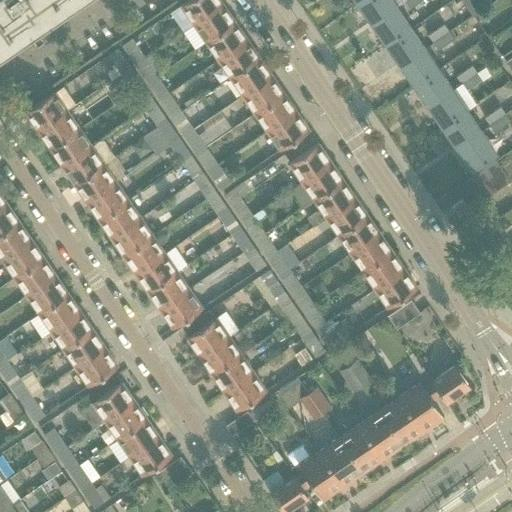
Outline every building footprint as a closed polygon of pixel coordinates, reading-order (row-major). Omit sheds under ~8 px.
[(0,0),(0,59),(86,0),(0,0)] [(188,0),(181,5),(195,24),(223,5),(219,0),(188,0)] [(360,0),(358,2),(372,23),(396,6),(391,0),(360,0)] [(405,0),(404,1),(409,9),(410,8),(422,0),(405,0)] [(461,0),(465,5),(471,15),(481,9),(474,0),(461,0)] [(195,24),(207,42),(235,23),(223,5),(195,24)] [(372,23),(386,43),(410,27),(396,6),(372,23)] [(207,42),(219,60),(247,41),(235,23),(207,42)] [(442,25),(427,35),(432,41),(446,31),(447,31),(443,24),(442,25)] [(386,43),(399,63),(424,47),(410,27),(386,43)] [(446,31),(432,41),(437,50),(453,39),(447,31),(446,31)] [(130,39),(123,45),(133,60),(141,55),(130,39)] [(219,60),(231,77),(259,58),(247,41),(219,60)] [(399,63),(413,84),(438,67),(424,47),(399,63)] [(117,49),(109,54),(122,74),(130,68),(117,49)] [(231,77),(244,96),(272,77),(259,58),(231,77)] [(142,60),(136,64),(148,82),(155,78),(154,77),(142,60)] [(471,66),(456,76),(460,82),(475,72),(471,66)] [(413,84),(427,104),(452,88),(438,67),(413,84)] [(475,72),(460,82),(466,91),(481,81),(475,72)] [(133,73),(125,78),(125,79),(134,92),(142,86),(134,73),(133,73)] [(244,96),(256,115),(285,95),(272,77),(244,96)] [(155,78),(148,82),(157,96),(164,91),(155,78)] [(142,86),(134,92),(143,105),(151,99),(142,86)] [(427,104),(441,125),(466,108),(452,88),(427,104)] [(26,111),(39,131),(67,112),(54,92),(26,111)] [(256,115),(268,132),(297,112),(285,95),(256,115)] [(170,100),(163,105),(172,118),(179,113),(170,100)] [(498,108),(484,118),(488,124),(502,114),(503,114),(504,113),(499,107),(498,108)] [(157,108),(149,113),(149,114),(158,127),(166,121),(158,109),(157,108)] [(441,125),(456,146),(480,129),(466,108),(441,125)] [(39,131),(51,149),(79,129),(67,112),(39,131)] [(297,112),(268,132),(280,149),(308,130),(297,112)] [(179,113),(172,118),(182,132),(190,127),(179,113)] [(502,114),(488,124),(494,132),(509,122),(504,113),(503,114),(502,114)] [(143,137),(156,156),(179,140),(166,121),(158,127),(143,137)] [(51,149),(63,166),(91,147),(79,129),(51,149)] [(480,129),(456,146),(472,170),(496,153),(480,129)] [(195,135),(187,141),(197,155),(205,149),(195,135)] [(290,162),(303,182),(331,163),(318,143),(290,162)] [(182,144),(174,150),(174,151),(183,163),(191,157),(182,145),(182,144)] [(63,166),(76,184),(104,165),(91,147),(63,166)] [(205,149),(197,155),(206,168),(214,162),(205,149)] [(191,157),(183,163),(192,176),(192,177),(200,171),(200,170),(191,157)] [(510,181),(495,160),(485,168),(499,188),(510,181)] [(303,182),(315,200),(343,181),(331,163),(303,182)] [(76,184),(88,202),(116,183),(104,165),(76,184)] [(499,188),(485,168),(474,175),(489,196),(499,188)] [(220,171),(212,177),(221,189),(229,183),(220,171)] [(489,196),(474,175),(464,183),(478,203),(489,196)] [(206,180),(198,185),(198,186),(207,199),(215,193),(207,180),(206,180)] [(314,228),(328,219),(356,199),(343,181),(315,200),(322,210),(317,214),(316,212),(307,218),(314,228)] [(244,182),(225,195),(230,203),(240,218),(249,212),(246,209),(240,198),(239,197),(250,190),(244,182)] [(88,202),(100,220),(128,200),(116,183),(88,202)] [(215,193),(207,199),(216,212),(217,212),(225,207),(224,206),(215,193)] [(328,219),(339,235),(367,216),(356,199),(328,219)] [(468,209),(462,199),(452,206),(457,214),(459,216),(468,209)] [(100,220),(112,238),(141,218),(128,200),(100,220)] [(0,209),(0,236),(20,223),(7,204),(0,209)] [(511,209),(493,223),(494,224),(500,232),(510,225),(511,223),(511,209)] [(230,216),(222,221),(223,222),(231,234),(239,228),(231,216),(230,216)] [(339,235),(351,253),(379,234),(367,216),(339,235)] [(245,222),(243,223),(256,241),(257,240),(264,235),(252,217),(245,222)] [(112,238),(125,256),(153,236),(141,218),(112,238)] [(0,236),(0,254),(3,259),(32,240),(20,223),(0,236)] [(239,228),(231,234),(240,247),(248,242),(239,228)] [(351,253),(364,271),(392,252),(379,234),(351,253)] [(257,240),(256,241),(265,255),(274,249),(264,235),(257,240)] [(125,256),(137,273),(165,254),(153,236),(125,256)] [(3,259),(16,278),(44,259),(32,240),(3,259)] [(504,243),(498,247),(511,268),(511,251),(506,242),(505,242),(504,243)] [(255,252),(247,257),(256,270),(264,265),(255,252)] [(277,254),(268,259),(280,276),(281,275),(288,271),(287,270),(299,262),(292,252),(281,260),(277,254)] [(364,271),(376,289),(404,270),(392,252),(364,271)] [(137,273),(149,290),(177,271),(165,254),(137,273)] [(16,278),(28,295),(56,276),(44,259),(16,278)] [(269,270),(260,276),(262,278),(279,303),(287,297),(271,273),(270,272),(269,270)] [(404,270),(376,289),(389,307),(417,288),(404,270)] [(149,290),(161,309),(189,289),(177,271),(149,290)] [(281,275),(280,276),(289,289),(290,289),(297,284),(288,271),(281,275)] [(28,295),(40,313),(68,294),(56,276),(28,295)] [(189,289),(161,309),(173,327),(202,307),(189,289)] [(296,297),(295,298),(304,312),(305,311),(312,306),(303,292),(297,296),(296,297)] [(40,313),(51,330),(80,310),(68,294),(40,313)] [(287,297),(279,303),(291,320),(299,315),(287,297)] [(410,299),(387,315),(395,328),(419,312),(410,299)] [(305,311),(304,312),(313,325),(314,325),(321,320),(312,306),(305,311)] [(51,330),(64,348),(92,329),(80,310),(51,330)] [(299,315),(291,320),(300,334),(308,328),(299,315)] [(188,337),(201,356),(230,337),(216,317),(188,337)] [(330,320),(316,329),(329,348),(343,339),(342,338),(350,332),(343,321),(335,326),(330,320)] [(64,348),(76,366),(105,347),(92,329),(64,348)] [(314,336),(306,342),(306,343),(316,357),(324,352),(315,338),(314,337),(314,336)] [(201,356),(213,374),(241,354),(230,337),(201,356)] [(105,347),(76,366),(89,385),(118,366),(105,347)] [(299,352),(298,359),(301,365),(311,359),(304,348),(299,352)] [(213,374),(225,391),(253,372),(241,354),(213,374)] [(354,360),(348,364),(363,385),(367,382),(368,382),(371,380),(356,358),(354,360)] [(363,385),(348,364),(339,370),(353,392),(363,385)] [(454,365),(431,381),(446,402),(469,386),(454,365)] [(10,366),(1,372),(10,385),(18,380),(19,379),(10,366)] [(253,372),(225,391),(238,410),(266,390),(253,372)] [(298,377),(278,390),(285,400),(297,392),(300,397),(299,398),(313,419),(322,413),(308,392),(298,377)] [(18,380),(10,385),(17,396),(25,391),(26,390),(19,379),(18,380)] [(419,382),(399,395),(423,430),(443,417),(432,401),(440,395),(445,402),(446,402),(431,381),(432,383),(424,388),(419,382)] [(93,401),(107,421),(135,401),(121,382),(93,401)] [(316,386),(308,392),(322,413),(330,407),(316,386)] [(8,394),(0,399),(0,404),(5,412),(17,404),(9,393),(8,394)] [(399,395),(379,409),(403,444),(423,430),(399,395)] [(35,401),(25,408),(34,422),(44,415),(35,401)] [(107,421),(119,438),(147,419),(135,401),(107,421)] [(17,404),(5,412),(12,422),(24,414),(17,404)] [(379,409),(359,423),(383,458),(403,444),(379,409)] [(247,411),(225,426),(232,436),(254,421),(247,411)] [(119,438),(108,446),(120,463),(125,460),(159,436),(147,419),(119,438)] [(359,423),(339,437),(363,472),(383,458),(359,423)] [(53,428),(43,435),(56,453),(66,446),(53,428)] [(172,455),(159,436),(125,460),(129,466),(135,462),(143,474),(172,455)] [(339,437),(318,450),(342,486),(363,472),(339,437)] [(41,441),(32,447),(39,457),(47,451),(41,441)] [(302,471),(295,477),(303,489),(311,484),(322,500),(342,486),(318,450),(298,465),(302,471)] [(47,451),(39,457),(46,468),(54,462),(47,451)] [(70,453),(60,459),(69,472),(79,466),(78,465),(70,453)] [(180,456),(158,472),(165,482),(188,466),(180,456)] [(79,466),(69,472),(77,484),(87,477),(79,466)] [(271,474),(262,481),(269,491),(283,511),(285,511),(307,497),(302,489),(303,489),(295,477),(294,477),(293,475),(284,481),(277,470),(271,474)] [(59,486),(58,487),(65,498),(66,497),(69,495),(74,491),(68,481),(59,486)] [(81,490),(94,507),(103,500),(91,483),(81,490)] [(0,511),(1,511),(12,506),(0,488),(0,511)] [(66,497),(65,498),(72,508),(73,507),(75,506),(82,502),(74,491),(69,495),(66,497)] [(12,506),(1,511),(27,511),(20,500),(12,506)]
